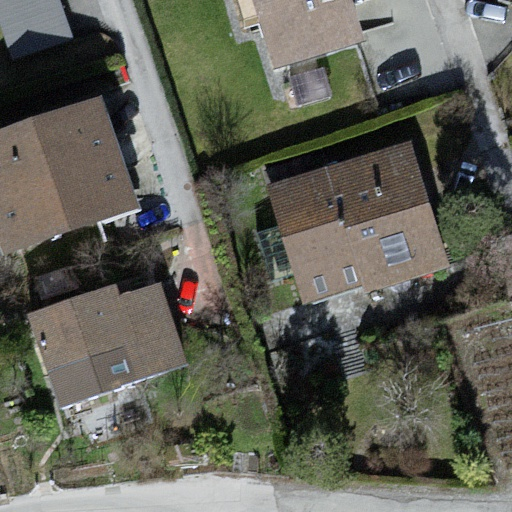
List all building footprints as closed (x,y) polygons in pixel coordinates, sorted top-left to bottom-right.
[(61,0),(0,0),(0,8),(11,44),(70,26),(61,0)] [(340,0),(245,0),(266,67),(353,41),(340,0)] [(103,100),(0,134),(0,257),(1,262),(142,215),(103,100)] [(402,156),(261,199),(299,322),(439,280),(402,156)] [(151,277),(17,323),(51,419),(185,373),(151,277)]
